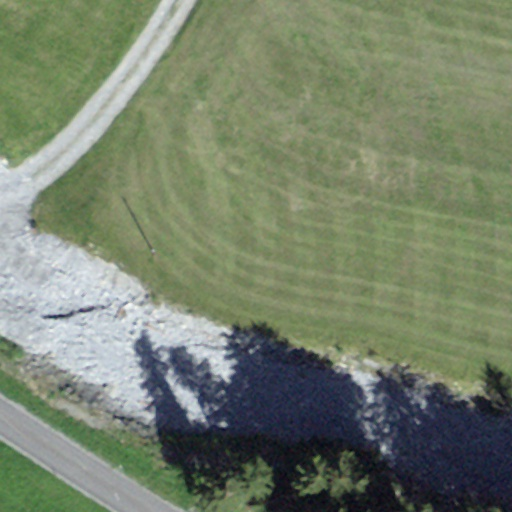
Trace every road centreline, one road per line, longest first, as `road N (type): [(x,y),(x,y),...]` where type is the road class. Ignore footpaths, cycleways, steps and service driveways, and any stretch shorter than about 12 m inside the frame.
road 1 (track): [(179,0),(126,83),(48,168),(0,182)]
road 2 (tertiary): [(0,408),(158,511)]
